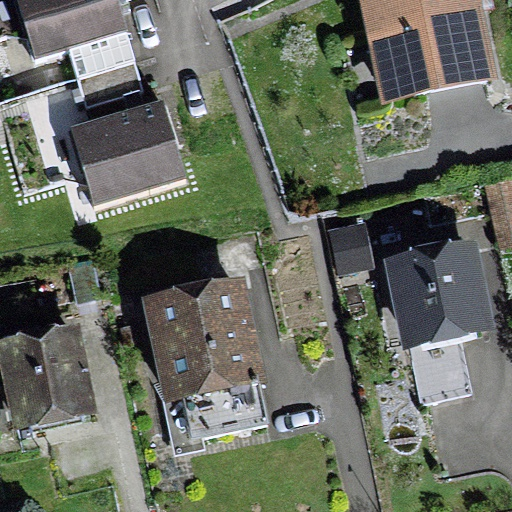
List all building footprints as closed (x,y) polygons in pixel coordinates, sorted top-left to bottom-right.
[(85,105),(142,88),(114,0),(25,0),(46,70),(72,62),(85,105)] [(487,84),(468,0),(449,0),(373,17),(392,105),(487,84)] [(91,209),(184,188),(169,122),(76,142),(91,209)] [(511,181),(485,185),(494,246),(511,242),(511,181)] [(460,271),(403,282),(428,413),(466,405),(455,348),(474,344),(460,271)] [(179,450),(265,434),(241,310),(155,326),(179,450)] [(13,434),(90,419),(77,351),(0,365),(13,434)]
